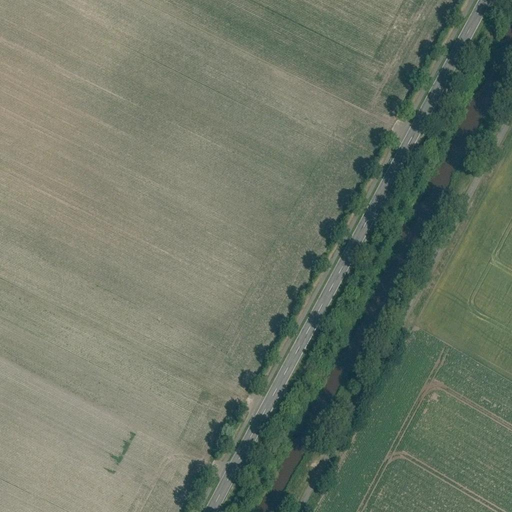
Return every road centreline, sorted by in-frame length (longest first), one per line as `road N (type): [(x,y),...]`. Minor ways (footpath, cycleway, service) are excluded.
road 1 (tertiary): [(210,511),(483,0)]
road 2 (unclassified): [(511,96),(289,511)]
